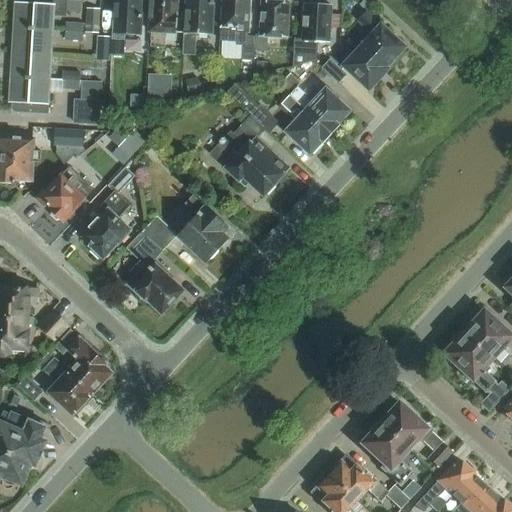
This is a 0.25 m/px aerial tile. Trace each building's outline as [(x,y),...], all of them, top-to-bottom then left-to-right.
[(16,30),(49,33),(50,16),(54,16),(54,11),(67,12),(67,0),(54,0),(55,5),(17,3),(17,4),(18,4),(16,28),(16,29),(16,30)] [(141,35),(142,0),(116,0),(116,22),(114,21),(112,55),(124,55),(125,34),(141,35)] [(177,15),(177,0),(151,0),(150,32),(152,32),(152,48),(165,48),(166,33),(176,33),(177,15)] [(215,4),(215,0),(211,0),(210,0),(187,0),(185,55),(196,55),(197,33),(213,34),(215,4)] [(255,61),(256,51),(257,36),(249,36),(250,0),(223,0),(224,0),(223,0),(221,41),(238,42),(238,46),(243,46),(243,61),(255,61)] [(257,36),(256,51),(268,52),(268,37),(288,38),(289,4),(272,3),(272,4),(266,4),(266,3),(263,2),(262,35),(257,35),(257,36)] [(330,42),(332,7),(315,6),(307,6),(307,5),(305,5),(303,40),(304,40),(303,55),(314,56),(315,41),(330,42)] [(87,9),(86,33),(99,33),(100,10),(87,9)] [(373,35),(363,46),(388,70),(388,69),(396,61),(396,57),(405,47),(396,39),(395,39),(391,35),(391,34),(368,13),(359,22),(373,35)] [(66,22),(66,31),(84,33),(84,24),(66,22)] [(15,53),(15,54),(51,57),(52,45),(48,45),(49,33),(16,30),(15,52),(14,52),(14,53),(15,53)] [(84,33),(66,31),(65,40),(83,41),(84,33)] [(112,38),(98,37),(97,61),(111,62),(112,38)] [(388,70),(363,46),(359,42),(350,51),(355,55),(344,66),(370,90),(381,78),(381,76),(383,73),(385,73),(388,70)] [(51,57),(15,54),(13,76),(13,78),(13,79),(46,81),(46,79),(47,65),(51,65),(51,57)] [(323,68),(340,84),(348,75),(331,59),(323,68)] [(265,76),(265,65),(255,64),(255,79),(265,76)] [(81,73),(63,72),(63,81),(63,90),(80,91),(81,73)] [(50,79),(46,79),(46,81),(13,79),(12,103),(10,103),(12,103),(12,110),(14,113),(49,114),(50,104),(48,104),(49,93),(50,80),(50,79)] [(198,79),(187,82),(189,92),(200,90),(198,79)] [(87,82),(83,82),(83,90),(82,101),(75,101),(74,124),(101,126),(104,83),(87,82)] [(230,100),(245,114),(250,118),(251,117),(261,107),(240,88),(230,100)] [(298,88),(290,96),(329,133),(338,123),(339,123),(347,114),(349,112),(336,100),(336,99),(336,98),(336,96),(336,95),(335,93),(333,92),(332,92),(330,91),(329,92),(328,92),(326,91),(314,103),(298,88)] [(132,96),(132,107),(143,108),(143,97),(132,96)] [(329,133),(290,96),(281,106),(297,121),(286,132),(288,134),(288,136),(288,138),(289,139),(289,140),(290,141),(292,142),(294,143),(295,143),(297,142),(309,154),(311,152),(312,152),(320,143),(329,133)] [(264,129),(251,117),(250,118),(245,114),(239,120),(244,125),(235,135),(232,132),(211,154),(239,180),(243,176),(264,195),(277,181),(279,182),(281,183),(282,182),(284,182),(285,181),(286,179),(287,178),(287,175),(286,174),(285,172),(289,169),(256,138),(264,129)] [(125,121),(108,138),(132,160),(148,142),(125,121)] [(51,134),(50,149),(81,151),(82,136),(51,134)] [(43,162),(44,152),(37,151),(38,142),(35,142),(35,140),(0,138),(0,144),(0,181),(16,183),(16,179),(34,180),(34,179),(33,179),(34,161),(43,162)] [(65,221),(95,190),(72,168),(60,180),(61,182),(56,187),(55,185),(48,192),(45,190),(37,198),(46,207),(48,205),(54,210),(53,215),(57,220),(62,218),(65,221)] [(137,178),(136,177),(127,169),(110,188),(116,194),(104,206),(108,210),(100,219),(99,218),(89,228),(91,230),(86,236),(92,242),(91,244),(92,245),(91,245),(94,248),(91,251),(100,259),(103,256),(104,257),(117,244),(118,244),(122,240),(125,239),(129,236),(128,232),(130,230),(119,220),(131,207),(119,196),(137,178)] [(178,236),(177,236),(207,264),(225,245),(225,244),(228,241),(230,240),(224,234),(230,228),(194,195),(185,205),(196,215),(178,236)] [(143,233),(163,251),(177,236),(178,236),(157,217),(143,233)] [(164,252),(163,251),(143,233),(142,232),(127,248),(140,261),(130,272),(141,283),(135,289),(137,292),(142,300),(147,301),(154,307),(155,306),(163,313),(176,299),(174,297),(181,289),(176,285),(178,283),(167,273),(169,271),(161,264),(160,264),(157,261),(156,260),(164,252)] [(511,282),(507,288),(504,285),(503,286),(511,293),(511,304),(510,307),(511,308),(511,282)] [(29,320),(34,320),(34,318),(28,317),(28,304),(37,305),(38,289),(3,287),(3,292),(0,291),(0,319),(29,321),(29,320)] [(46,334),(62,318),(53,309),(36,325),(46,334)] [(463,330),(494,359),(503,348),(511,355),(511,337),(482,309),(481,310),(484,313),(476,322),(473,319),(463,330)] [(46,334),(55,343),(71,326),(62,318),(46,334)] [(34,324),(34,320),(29,320),(29,321),(0,319),(0,354),(6,355),(10,351),(10,347),(27,348),(29,323),(34,324)] [(69,374),(92,394),(108,377),(109,370),(104,366),(106,363),(99,356),(100,355),(81,336),(80,337),(72,329),(55,348),(63,355),(68,349),(79,360),(68,372),(70,373),(69,374)] [(463,330),(451,343),(454,346),(446,354),(443,351),(442,352),(473,381),(489,395),(500,384),(484,369),(494,359),(463,330)] [(84,403),(92,394),(69,374),(70,373),(68,372),(54,359),(44,370),(57,383),(48,392),(50,394),(48,396),(57,404),(60,402),(73,415),(75,412),(78,414),(86,406),(84,403)] [(28,378),(20,387),(36,401),(44,393),(28,378)] [(510,390),(501,382),(500,384),(489,395),(480,404),(489,413),(510,390)] [(511,421),(511,400),(506,406),(505,407),(503,409),(505,411),(505,410),(509,413),(506,416),(511,421)] [(389,411),(380,421),(411,450),(420,440),(423,443),(424,442),(435,452),(428,459),(438,468),(452,453),(397,402),(396,402),(399,405),(391,413),(389,411)] [(50,430),(51,429),(13,413),(11,415),(3,412),(2,413),(5,414),(3,418),(1,417),(0,418),(0,475),(1,474),(22,482),(31,461),(35,463),(44,443),(41,441),(46,429),(50,430)] [(411,450),(380,421),(369,432),(372,435),(364,443),(361,441),(386,465),(383,468),(401,485),(412,474),(399,462),(411,450)] [(330,476),(358,501),(368,490),(381,501),(386,495),(402,509),(410,500),(395,485),(389,492),(376,481),(376,480),(365,470),(363,472),(346,457),(346,458),(350,462),(345,467),(342,464),(342,463),(341,463),(340,463),(340,464),(338,466),(335,468),(332,473),(330,476)] [(453,498),(474,475),(475,473),(463,463),(461,465),(456,461),(455,462),(437,482),(438,483),(424,498),(423,498),(415,506),(421,511),(424,511),(444,490),(453,498)] [(453,511),(467,511),(489,488),(488,488),(485,486),(485,485),(474,475),(453,498),(461,504),(453,511)] [(347,511),(358,501),(330,476),(327,478),(324,480),(321,484),(319,487),(324,491),(318,497),(313,492),(312,493),(329,508),(328,510),(329,511),(347,511)] [(410,499),(418,491),(410,484),(403,492),(410,499)] [(494,511),(504,502),(493,492),(493,493),(489,490),(490,489),(489,488),(467,511),(494,511)] [(511,511),(511,506),(505,501),(504,502),(494,511),(511,511)]
